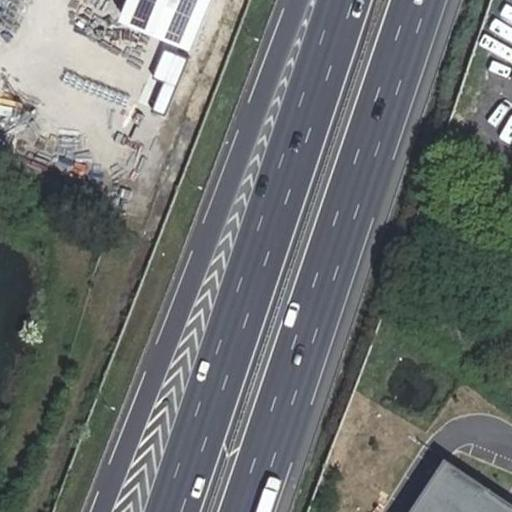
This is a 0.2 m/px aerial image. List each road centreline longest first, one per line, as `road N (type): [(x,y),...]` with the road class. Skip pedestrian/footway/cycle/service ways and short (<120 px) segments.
road 1 (motorway): [(298,0),(101,511)]
road 2 (motorway): [(245,511),(418,0)]
road 3 (motorway): [(344,0),(171,511)]
road 4 (unknown): [(0,28),(138,80)]
